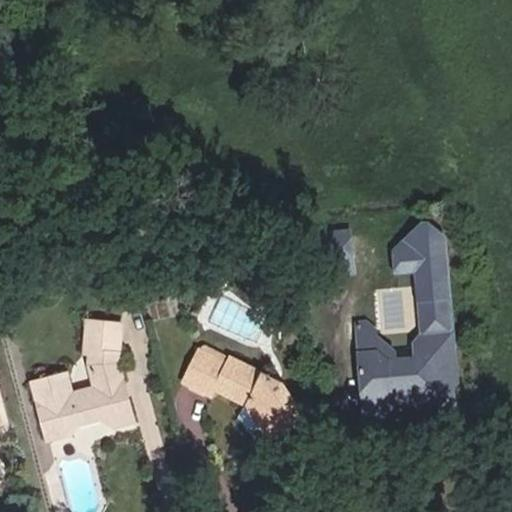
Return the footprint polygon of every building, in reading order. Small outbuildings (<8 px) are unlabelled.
[(438,275),(450,274),(446,230),(434,213),(427,213),(398,244),(400,264),(419,263),(436,261),(438,275)] [(341,254),(354,252),(352,226),(320,229),(323,255),(341,254)] [(356,265),(354,252),(341,254),(342,266),(356,265)] [(452,296),(450,274),(438,275),(436,261),(419,263),(423,298),(452,296)] [(461,374),(452,296),(423,298),(426,328),(417,337),(418,351),(402,353),(392,355),(378,344),(363,345),(369,405),(383,404),(396,394),(415,391),(426,399),(455,396),(454,381),(461,374)] [(360,316),(363,345),(378,344),(392,355),(402,353),(400,343),(381,329),(380,321),(371,314),(360,316)] [(97,382),(73,388),(68,369),(37,378),(50,432),(133,410),(121,355),(125,318),(92,315),(88,345),(94,345),(92,361),(97,382)] [(287,407),(300,397),(287,378),(233,349),(228,356),(201,342),(185,374),(214,390),(218,384),(249,400),(273,436),(295,420),(287,407)] [(309,411),(300,397),(287,407),(295,420),(309,411)] [(385,411),(383,404),(369,405),(370,413),(385,411)]
